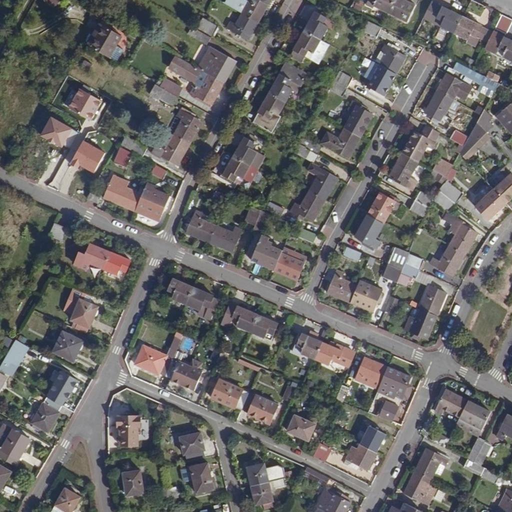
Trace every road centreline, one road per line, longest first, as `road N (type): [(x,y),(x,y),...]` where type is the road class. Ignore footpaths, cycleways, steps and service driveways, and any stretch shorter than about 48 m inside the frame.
road 1 (residential): [(161,247),(293,0)]
road 2 (residential): [(302,309),(433,64)]
road 3 (residential): [(161,247),(0,175)]
road 4 (residential): [(222,423),(376,493)]
road 5 (residential): [(302,309),(161,247)]
road 6 (residential): [(511,233),(479,279),(438,364)]
road 7 (residential): [(438,364),(302,309)]
road 8 (residential): [(438,364),(376,493)]
road 9 (residential): [(109,371),(161,247)]
road 10 (residential): [(26,511),(90,403)]
road 11 (residential): [(109,371),(222,423)]
